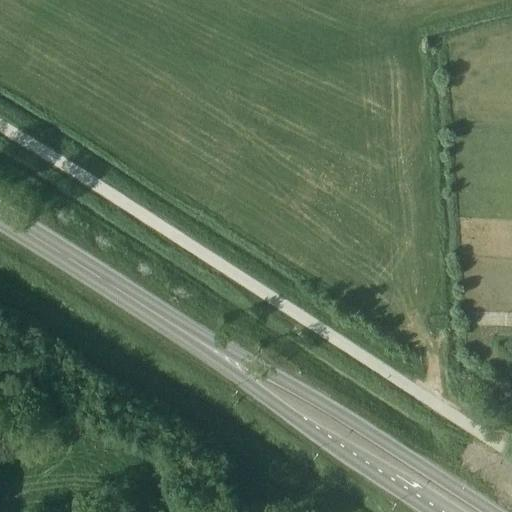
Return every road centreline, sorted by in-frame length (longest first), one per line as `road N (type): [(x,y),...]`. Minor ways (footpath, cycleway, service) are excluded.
road 1 (unclassified): [(511,452),(0,124)]
road 2 (primary): [(460,511),(0,217)]
